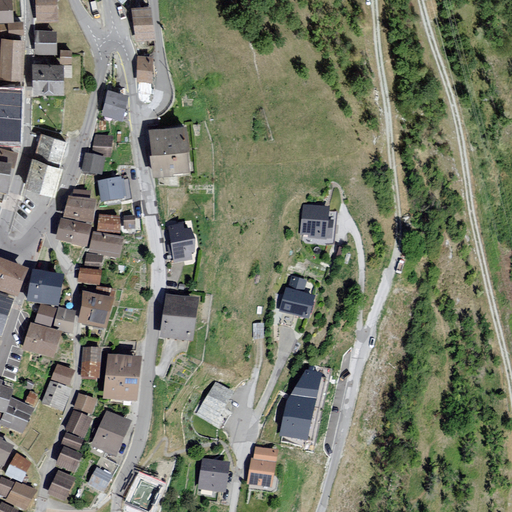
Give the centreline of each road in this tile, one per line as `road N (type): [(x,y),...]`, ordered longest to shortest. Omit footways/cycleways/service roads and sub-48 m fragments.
road 1 (residential): [(97,42),(116,39),(126,55),(157,270),(112,511)]
road 2 (track): [(421,0),(460,130),(511,385)]
road 3 (residential): [(42,222),(73,279),(77,344),(73,389),(42,497)]
road 4 (track): [(395,258),(401,234),(375,0)]
road 5 (residential): [(28,0),(25,153),(0,238)]
road 6 (residential): [(227,511),(240,423),(277,354),(282,326)]
road 7 (residential): [(42,222),(89,121),(101,64),(97,42)]
road 8 (residential): [(314,511),(358,336)]
